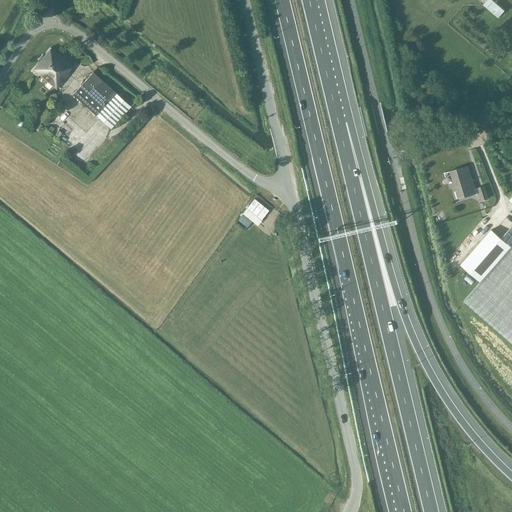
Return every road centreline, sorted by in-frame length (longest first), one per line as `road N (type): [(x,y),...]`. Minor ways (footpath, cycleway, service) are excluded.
road 1 (motorway): [(282,0),(404,511)]
road 2 (motorway): [(431,511),(338,121)]
road 3 (motorway): [(511,471),(451,403),(424,357),(367,174),(338,121)]
road 4 (unclassified): [(0,80),(34,29),(72,28),(255,179),(290,188)]
road 5 (unclassified): [(350,511),(357,477),(290,188)]
road 6 (unclassified): [(290,188),(244,0)]
road 7 (unclassified): [(394,160),(511,108)]
road 8 (motorway): [(338,121),(309,0)]
